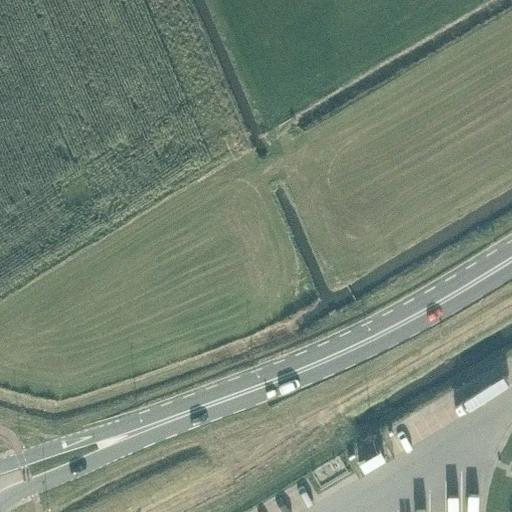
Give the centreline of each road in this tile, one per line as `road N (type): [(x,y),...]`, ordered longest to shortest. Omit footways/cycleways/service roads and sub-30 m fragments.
road 1 (primary): [(142,428),(348,349),(511,257)]
road 2 (primary): [(0,500),(142,428)]
road 3 (primary): [(142,428),(0,464)]
